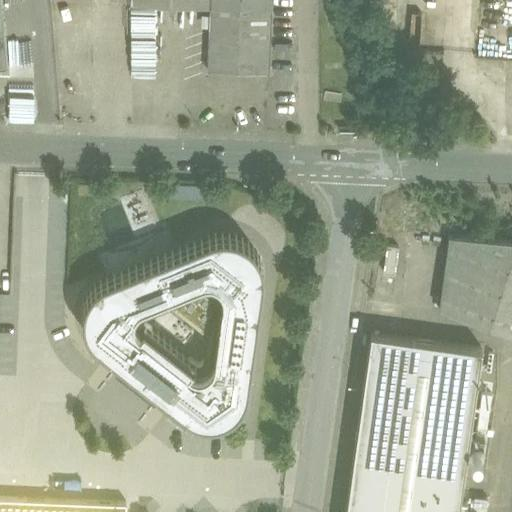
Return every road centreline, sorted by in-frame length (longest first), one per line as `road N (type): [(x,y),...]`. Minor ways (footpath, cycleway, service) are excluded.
road 1 (unclassified): [(356,160),(0,151)]
road 2 (unclassified): [(306,511),(356,160)]
road 3 (unclassified): [(511,166),(356,160)]
road 4 (unknown): [(511,350),(472,328),(398,318)]
